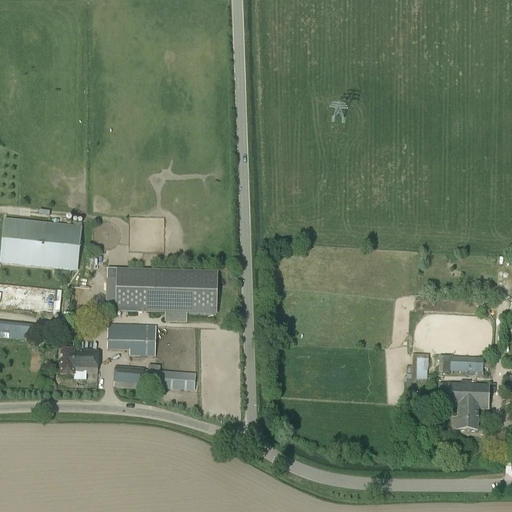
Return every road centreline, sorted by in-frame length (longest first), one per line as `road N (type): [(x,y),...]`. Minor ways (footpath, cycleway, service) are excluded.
road 1 (unclassified): [(251,431),(236,0)]
road 2 (unclassified): [(511,486),(336,480),(274,457),(251,431)]
road 3 (unclassified): [(0,409),(128,409),(228,435),(251,431)]
